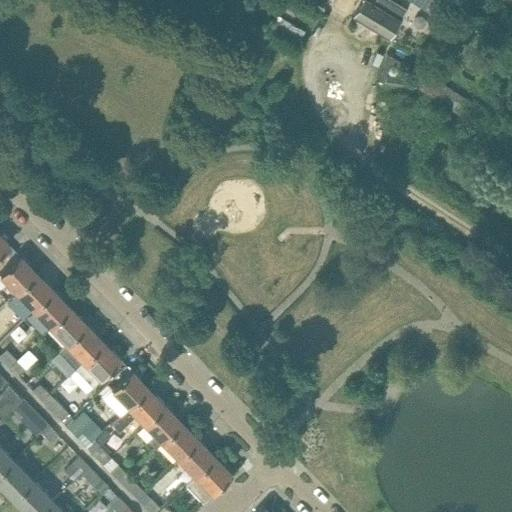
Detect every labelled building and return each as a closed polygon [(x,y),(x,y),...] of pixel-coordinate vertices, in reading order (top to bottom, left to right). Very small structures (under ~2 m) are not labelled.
[(362,0),(354,14),(389,35),(405,9),(389,0),(375,0),(374,3),(368,0),(362,0)] [(456,24),(474,35),(482,22),(464,10),(456,24)] [(387,53),(378,85),(412,90),(419,72),(387,53)] [(426,75),(417,88),(458,114),(459,113),(467,100),(467,99),(427,73),(426,75)] [(0,252),(9,244),(0,233),(0,252)] [(0,273),(17,291),(35,273),(29,267),(31,265),(20,254),(0,273)] [(17,291),(34,308),(53,289),(43,279),(42,280),(35,273),(17,291)] [(34,308),(50,326),(69,308),(63,301),(64,300),(53,289),(34,308)] [(50,326),(67,343),(87,324),(77,313),(75,314),(69,308),(50,326)] [(60,351),(76,368),(103,342),(96,336),(97,334),(87,324),(67,343),(68,344),(60,351)] [(76,368),(93,385),(121,359),(110,347),(109,349),(103,342),(76,368)] [(0,354),(0,356),(9,366),(17,359),(6,349),(0,354)] [(17,359),(9,366),(18,375),(26,369),(17,359)] [(131,369),(111,388),(129,405),(147,388),(141,381),(142,380),(131,369)] [(33,390),(43,400),(50,394),(40,383),(33,390)] [(0,393),(0,414),(3,417),(21,399),(9,385),(0,393)] [(136,415),(145,424),(165,404),(155,393),(153,395),(147,388),(111,423),(119,431),(136,415)] [(53,411),(65,424),(72,417),(59,405),(50,394),(43,400),(53,411)] [(23,398),(14,407),(24,417),(21,420),(36,435),(40,431),(41,432),(49,424),(39,414),(23,398)] [(154,447),(161,441),(181,422),(174,416),(175,415),(165,404),(145,424),(155,434),(148,441),(154,447)] [(169,449),(178,458),(199,439),(188,428),(187,429),(181,422),(161,441),(169,449)] [(49,424),(41,432),(51,442),(59,434),(49,424)] [(84,430),(77,437),(87,447),(93,440),(84,430)] [(87,447),(97,457),(103,464),(110,457),(99,445),(102,442),(97,437),(94,440),(87,447)] [(178,458),(195,475),(214,457),(208,450),(209,449),(199,439),(178,458)] [(0,471),(13,459),(0,445),(0,471)] [(80,457),(64,473),(72,482),(81,473),(88,466),(80,457)] [(214,457),(195,475),(186,484),(203,502),(232,473),(222,462),(220,463),(214,457)] [(0,471),(0,485),(13,499),(33,479),(13,459),(0,471)] [(110,471),(120,482),(128,475),(118,464),(110,471)] [(88,466),(81,473),(90,483),(97,475),(88,466)] [(128,475),(120,482),(136,499),(145,490),(138,483),(137,484),(128,475)] [(13,499),(26,511),(40,511),(53,500),(33,479),(13,499)] [(101,479),(93,487),(100,494),(108,486),(101,479)] [(40,511),(78,511),(61,493),(53,501),(53,500),(40,511)] [(110,505),(116,511),(122,511),(128,507),(118,497),(110,505)] [(144,506),(150,511),(156,511),(161,509),(154,502),(151,499),(144,506)]
